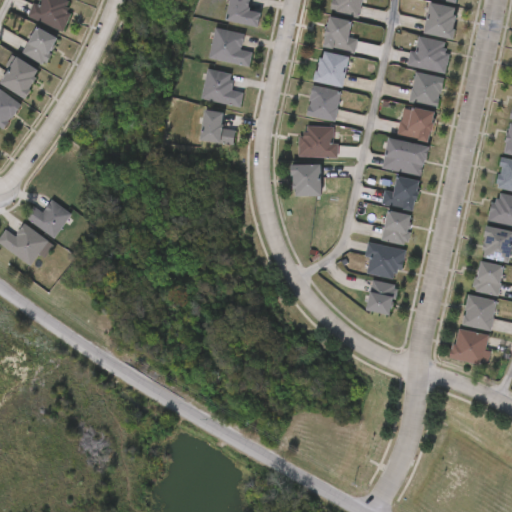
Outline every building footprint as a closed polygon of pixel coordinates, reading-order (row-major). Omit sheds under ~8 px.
[(38,5),(40,0),(67,0),(74,3),(62,31),(29,16),(35,3),(38,5)] [(261,13),(258,28),(225,21),(228,0),(250,0),(248,11),(261,13)] [(363,0),(359,19),(328,11),(330,0),(363,0)] [(453,40),(424,34),(430,4),(459,10),(453,40)] [(322,48),(328,18),(351,22),(348,37),(357,39),(354,54),(322,48)] [(44,64),(22,51),(37,27),(58,40),(44,64)] [(244,35),(241,51),(252,53),(249,68),(208,59),(214,29),(244,35)] [(447,75),(411,68),(417,38),(452,45),(447,75)] [(347,58),(342,88),(313,82),(319,52),(347,58)] [(22,98),(0,83),(17,57),(39,73),(22,98)] [(240,107),(201,102),(205,70),(233,74),(231,92),(242,93),(240,107)] [(411,102),(416,73),(445,79),(439,107),(411,102)] [(334,122),(306,117),(311,87),(339,92),(334,122)] [(0,126),(0,88),(21,106),(3,129),(0,126)] [(398,134),(401,122),(406,123),(411,107),(435,114),(427,142),(398,134)] [(235,130),(233,145),(198,141),(202,111),(221,113),(219,128),(235,130)] [(511,155),(503,154),(509,124),(511,124),(511,155)] [(298,156),(300,126),(334,129),(332,144),(337,144),(336,159),(298,156)] [(381,168),(388,139),(427,148),(420,177),(381,168)] [(290,165),(318,165),(318,196),(290,196),(290,165)] [(384,191),(392,192),(394,178),(417,181),(414,210),(383,207),(384,191)] [(511,225),(489,221),(494,193),(511,196),(511,225)] [(40,213),(49,200),(69,214),(52,239),(23,218),(31,207),(40,213)] [(383,244),(384,213),(409,214),(408,244),(383,244)] [(0,235),(4,230),(13,237),(22,224),(46,242),(28,266),(0,246),(0,235)] [(511,239),(509,262),(481,259),(484,228),(511,231),(511,239)] [(364,274),(369,245),(403,250),(398,280),(364,274)] [(497,297),(473,292),(478,262),(503,267),(497,297)] [(370,281),(395,286),(390,316),(364,311),(370,281)] [(461,326),(468,296),(496,302),(490,332),(461,326)] [(489,338),(480,367),(449,358),(457,329),(489,338)]
